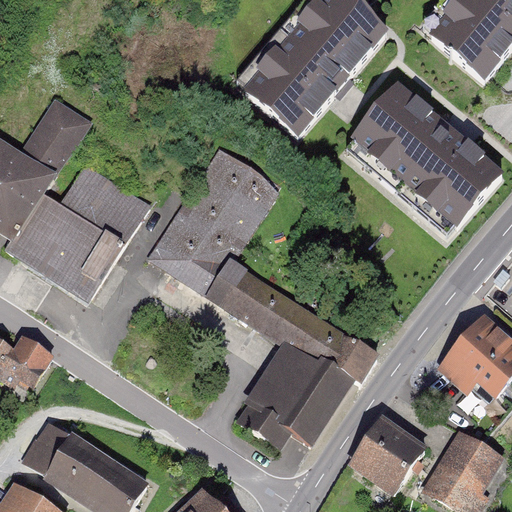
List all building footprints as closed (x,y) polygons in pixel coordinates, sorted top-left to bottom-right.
[(381,45),(325,0),(319,0),(243,93),(301,141),(381,45)] [(511,55),(511,0),(456,0),(420,40),(481,91),(511,55)] [(501,180),(394,95),(350,146),(454,233),(501,180)] [(27,153),(0,135),(0,229),(20,244),(50,197),(100,127),(61,102),(27,153)] [(262,181),(222,155),(152,263),(291,353),(242,429),(280,453),(291,436),(312,451),(353,387),(358,389),(361,391),(378,364),(375,362),(231,269),(278,197),(262,181)] [(154,210),(91,170),(67,208),(50,197),(20,244),(13,256),(92,307),(154,210)] [(511,340),(487,319),(439,375),(491,420),(511,395),(511,340)] [(0,385),(31,404),(57,362),(0,326),(0,385)] [(438,454),(389,420),(354,468),(403,503),(438,454)] [(480,511),(511,464),(464,435),(426,495),(453,511),(480,511)] [(145,511),(161,487),(80,436),(50,484),(95,511),(145,511)] [(0,511),(59,511),(19,483),(0,510),(0,511)] [(214,511),(206,503),(196,511),(214,511)]
